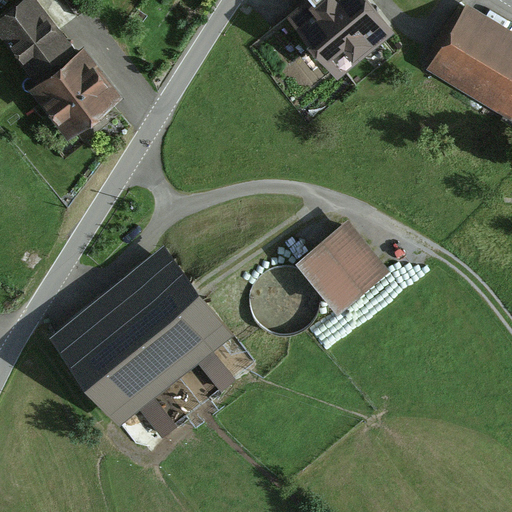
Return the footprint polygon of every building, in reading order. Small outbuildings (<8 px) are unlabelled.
[(27,0),(0,17),(0,39),(59,133),(112,100),(77,44),(66,51),(33,0),(27,0)] [(334,77),(383,34),(352,0),(303,0),(282,19),(334,77)] [(511,111),(511,37),(462,9),(428,69),(510,115),(511,111)] [(350,216),(296,254),(332,305),(386,267),(350,216)] [(227,339),(163,252),(43,340),(107,426),(227,339)]
